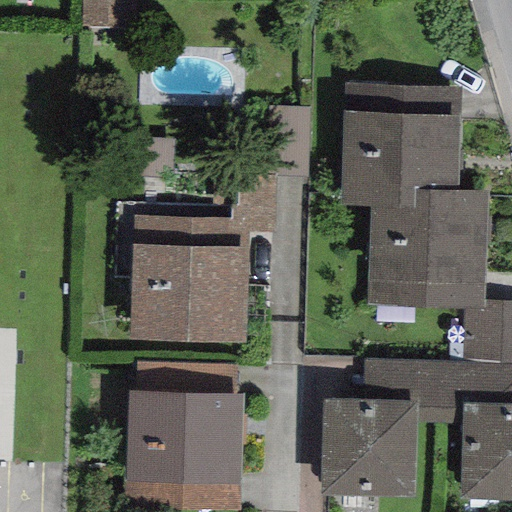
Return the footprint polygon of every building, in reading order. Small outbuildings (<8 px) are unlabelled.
[(308,108),(263,107),(261,175),(274,175),(306,176),(308,108)] [(460,117),(342,113),(339,205),(371,206),(415,208),(416,189),(457,191),(460,117)] [(261,175),(237,175),(237,205),(230,205),(229,219),(248,219),(248,232),(273,232),(274,175),(261,175)] [(489,192),(457,191),(416,189),(415,208),(371,206),(367,305),(463,309),(484,309),(484,301),(489,192)] [(132,216),(128,340),(245,343),(248,232),(248,219),(229,219),(132,216)] [(511,301),(484,301),(484,309),(463,309),(462,362),(511,363),(511,301)] [(511,363),(462,362),(364,359),(362,400),(417,401),(416,424),(461,426),(461,403),(511,404),(511,363)] [(135,393),(233,395),(233,365),(136,362),(135,393)] [(126,394),(125,510),(241,510),(242,395),(233,395),(135,393),(126,394)] [(322,399),(320,496),(414,498),(416,424),(417,401),(362,400),(322,399)] [(458,500),(511,501),(511,404),(461,403),(461,426),(458,500)]
